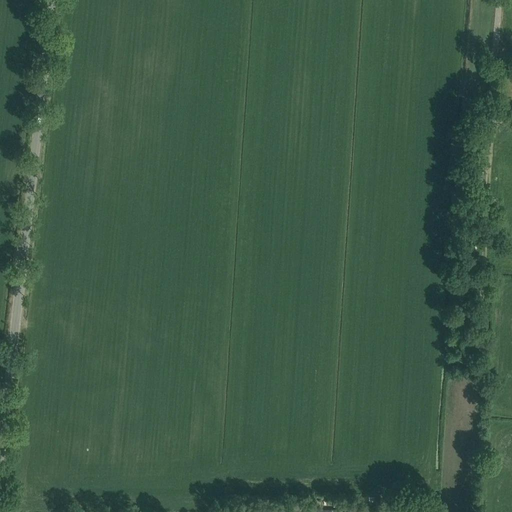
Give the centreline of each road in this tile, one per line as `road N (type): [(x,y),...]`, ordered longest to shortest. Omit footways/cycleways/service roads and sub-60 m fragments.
road 1 (unclassified): [(0,473),(51,0)]
road 2 (track): [(498,0),(484,277)]
